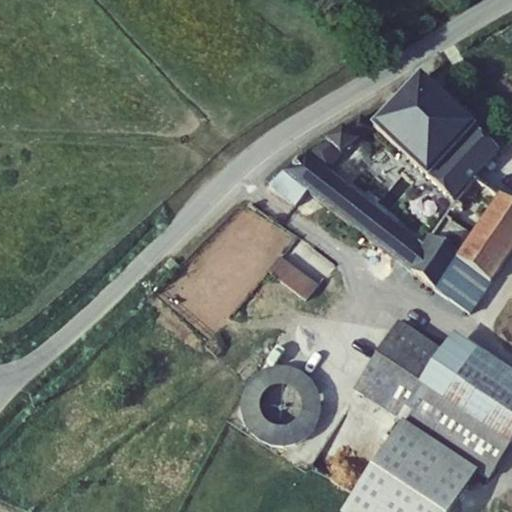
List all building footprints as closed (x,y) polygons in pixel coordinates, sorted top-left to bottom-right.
[(309,162),(284,187),(308,207),(320,193),(476,315),(511,266),(511,189),(491,174),(511,150),(424,82),(389,125),(376,112),(354,132),(367,145),(386,130),(421,157),(457,186),(473,199),(435,250),(421,239),(341,173),(358,155),(341,142),(309,162)] [(354,132),(341,142),(358,155),(367,145),(354,132)] [(448,200),(421,239),(435,250),(473,199),(457,186),(421,157),(412,171),(448,200)] [(306,300),(320,285),(286,254),(272,269),(306,300)] [(411,324),(367,389),(497,474),(511,453),(511,448),(417,388),(446,346),(411,324)] [(455,352),(430,387),(511,438),(511,363),(466,333),(455,352)] [(455,352),(446,346),(417,388),(511,448),(511,438),(430,387),(455,352)] [(290,365),(276,364),(273,424),(282,424),(281,441),(317,443),(321,378),(297,377),(298,355),(290,355),(290,365)]
